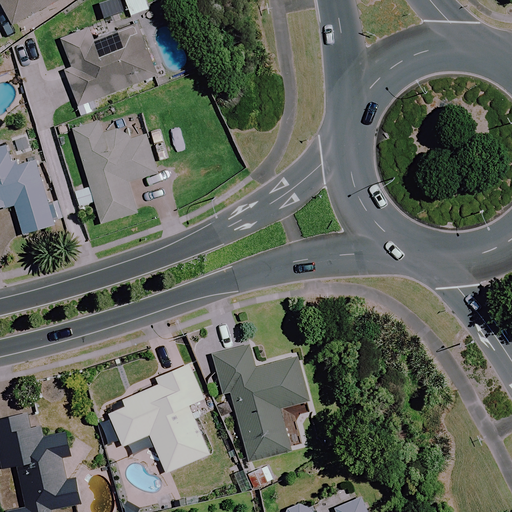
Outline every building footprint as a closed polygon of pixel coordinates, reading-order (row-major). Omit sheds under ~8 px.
[(0,0),(13,25),(60,0),(0,0)] [(159,75),(138,22),(95,38),(91,29),(64,40),(74,67),(67,70),(81,106),(159,75)] [(125,141),(118,118),(75,131),(104,224),(139,213),(130,182),(160,173),(148,134),(125,141)] [(36,154),(13,161),(9,147),(0,149),(0,209),(17,205),(25,234),(56,225),(51,208),(36,154)] [(257,369),(251,346),(214,355),(224,396),(231,395),(248,462),(292,451),(281,409),(311,401),(300,358),(257,369)] [(206,399),(192,365),(159,379),(162,386),(126,401),(128,407),(111,414),(125,446),(152,435),(168,473),(213,454),(192,405),(206,399)] [(41,436),(35,413),(0,420),(0,447),(5,469),(19,466),(28,508),(10,511),(55,511),(55,510),(83,504),(78,479),(68,481),(63,459),(74,457),(68,430),(41,436)] [(368,511),(363,498),(337,509),(338,511),(312,511),(310,504),(291,511),(368,511)]
